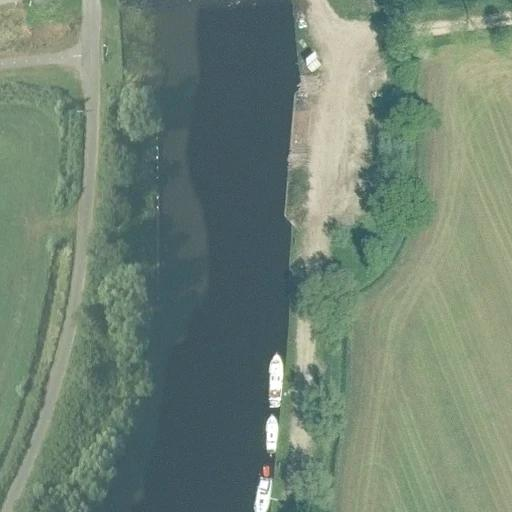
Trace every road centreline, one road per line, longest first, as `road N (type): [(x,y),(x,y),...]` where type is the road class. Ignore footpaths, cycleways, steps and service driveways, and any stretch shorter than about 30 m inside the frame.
road 1 (tertiary): [(5,511),(53,389),(75,290),(91,105),(88,0)]
road 2 (track): [(291,511),(330,80),(309,0)]
road 3 (unclassified): [(511,15),(379,41)]
